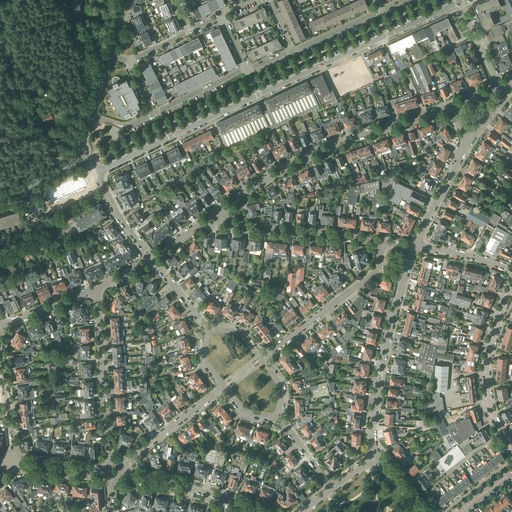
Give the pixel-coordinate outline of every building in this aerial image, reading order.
[(81,1),(81,0),(73,0),(74,3),(73,3),(75,13),(79,12),(80,13),(83,12),(82,11),(84,11),(83,10),(83,6),(82,1),(81,1)] [(144,2),(143,0),(136,0),(135,1),(134,4),(134,6),(134,9),(135,12),(132,13),(133,16),(142,12),(141,9),(140,8),(141,6),(141,4),(142,3),(144,2)] [(211,1),(210,0),(207,0),(206,1),(207,3),(211,12),(213,10),(213,9),(215,8),(212,1),(211,1)] [(218,8),(220,7),(216,0),(213,0),(212,1),(215,8),(217,7),(218,8)] [(284,15),(293,11),(287,0),(280,0),(277,1),(280,7),(279,7),(279,8),(280,10),(281,10),(284,15)] [(358,0),(350,4),(354,13),(359,11),(360,12),(360,11),(363,10),(362,9),(368,7),(366,3),(365,1),(365,2),(364,0),(358,0)] [(486,0),(483,2),(482,0),(475,3),(475,5),(473,6),(477,15),(479,15),(480,17),(478,18),(480,22),(482,21),(484,25),(482,26),(484,30),(495,25),(489,13),(488,10),(496,7),(496,8),(501,6),(498,0),(486,0)] [(511,0),(500,0),(507,14),(509,19),(510,20),(511,20),(511,19),(511,0)] [(211,12),(207,3),(206,1),(201,3),(202,6),(206,13),(208,12),(208,13),(211,12)] [(163,11),(172,7),(172,6),(170,3),(169,3),(169,2),(163,5),(162,2),(156,5),(157,8),(160,6),(163,11)] [(349,15),(354,13),(350,4),(336,10),(340,19),(346,17),(346,18),(349,17),(349,15)] [(204,14),(206,13),(202,6),(198,8),(202,16),(204,15),(204,14)] [(163,21),(169,18),(168,15),(174,13),(173,12),(173,9),(172,7),(163,11),(165,17),(162,18),(163,21)] [(202,16),(198,8),(193,10),(193,9),(190,10),(193,16),(193,15),(195,14),(197,17),(199,16),(199,17),(202,16)] [(262,19),(263,22),(271,18),(268,13),(266,14),(263,8),(258,11),(262,19)] [(335,22),(340,19),(336,10),(323,16),(327,25),(332,23),(333,24),(335,23),(335,22)] [(257,21),(262,19),(258,11),(253,13),(257,21)] [(298,23),(293,11),(284,15),(286,21),(285,21),(286,24),(287,23),(290,29),(299,25),(305,22),(304,20),(298,23)] [(133,26),(142,21),(140,16),(143,15),(142,12),(133,16),(136,15),(137,17),(131,20),(132,21),(131,21),(132,24),(133,26)] [(252,23),(257,21),(253,13),(248,15),(252,23)] [(507,14),(497,19),(499,23),(509,19),(507,14)] [(244,17),(247,26),(252,23),(248,15),(244,17)] [(321,28),(327,25),(323,16),(309,23),(311,26),(310,26),(311,28),(313,32),(318,29),(319,30),(322,29),(321,28)] [(242,28),(243,28),(247,26),(244,17),(239,20),(239,21),(242,28)] [(443,19),(442,20),(446,29),(448,33),(451,41),(453,42),(458,40),(452,26),(451,26),(451,25),(447,17),(443,19)] [(170,27),(179,23),(179,22),(177,19),(176,19),(176,18),(170,21),(169,18),(163,21),(164,24),(167,22),(170,27)] [(243,29),(243,28),(242,28),(239,21),(239,20),(234,22),(238,31),(243,29)] [(445,42),(443,36),(448,33),(446,29),(442,20),(436,22),(440,32),(446,45),(448,44),(448,42),(447,41),(445,42)] [(143,31),(149,28),(148,25),(145,26),(142,21),(133,26),(133,27),(135,30),(136,29),(136,30),(142,28),(143,31)] [(440,48),(446,45),(440,32),(436,22),(430,25),(434,34),(436,40),(439,45),(440,48)] [(179,23),(170,27),(172,32),(169,34),(170,37),(176,34),(175,31),(181,29),(180,28),(180,24),(179,23)] [(305,38),(299,25),(290,29),(292,34),(291,35),(292,37),(294,37),(296,42),(300,41),(301,40),(305,38)] [(430,25),(424,28),(428,37),(430,42),(436,40),(434,34),(430,25)] [(501,33),(498,26),(490,29),(494,38),(502,35),(501,33)] [(140,41),(149,37),(147,32),(150,31),(149,28),(143,31),(144,33),(138,36),(139,37),(138,37),(139,40),(140,41)] [(211,33),(213,37),(221,33),(220,31),(219,31),(218,29),(215,30),(214,28),(205,32),(206,34),(211,32),(211,33)] [(424,28),(418,31),(422,40),(424,43),(426,42),(424,39),(428,37),(424,28)] [(490,29),(485,32),(489,41),(494,38),(490,29)] [(418,31),(412,33),(416,42),(422,40),(418,31)] [(215,42),(222,38),(222,36),(221,33),(213,37),(215,42)] [(412,33),(406,36),(417,59),(423,56),(421,53),(416,42),(412,33)] [(416,59),(417,59),(406,36),(400,39),(408,56),(414,54),(416,59)] [(149,37),(140,41),(140,43),(142,45),(143,45),(143,46),(149,44),(150,47),(156,44),(155,41),(152,42),(149,37)] [(429,54),(434,51),(433,48),(430,42),(428,37),(424,39),(426,42),(424,43),(429,54)] [(222,38),(215,42),(217,46),(225,42),(224,40),(223,40),(222,38)] [(272,41),(276,49),(281,47),(277,38),(271,40),(272,41)] [(193,40),(197,48),(202,46),(198,39),(196,40),(196,39),(193,40)] [(402,59),(408,56),(400,39),(394,41),(402,59)] [(192,51),(197,48),(193,40),(191,41),(191,42),(189,43),(192,51)] [(267,43),(271,51),(276,49),(272,41),(267,43)] [(402,59),(394,41),(389,44),(388,44),(392,52),(397,61),(402,59)] [(462,50),(468,47),(465,41),(460,43),(461,46),(462,50)] [(225,42),(217,46),(219,51),(227,47),(226,45),(227,45),(225,42)] [(504,61),(507,69),(508,69),(511,67),(511,64),(507,53),(510,52),(505,42),(497,45),(498,47),(500,52),(501,55),(504,61)] [(188,53),(192,51),(189,43),(187,44),(186,43),(184,45),(188,53)] [(266,53),(271,51),(267,43),(262,45),(266,53)] [(183,55),(188,53),(184,45),(181,46),(182,47),(180,48),(183,55)] [(257,47),(261,56),(266,53),(262,45),(257,47)] [(463,51),(462,50),(461,46),(453,50),(455,55),(463,51)] [(222,56),(230,52),(229,49),(228,49),(227,47),(219,51),(222,56)] [(256,58),(261,56),(257,47),(253,50),(252,50),(256,58)] [(179,57),(183,55),(180,48),(178,49),(177,48),(175,49),(179,57)] [(452,48),(448,49),(452,59),(456,57),(455,55),(452,48)] [(174,60),(179,57),(175,49),(172,50),(173,51),(171,52),(174,60)] [(252,50),(253,50),(252,49),(247,51),(251,60),(256,58),(252,50)] [(448,49),(443,51),(448,61),(452,59),(448,49)] [(379,58),(381,62),(380,61),(385,59),(386,62),(390,60),(387,52),(383,54),(381,50),(380,50),(376,52),(379,58)] [(170,62),(174,60),(171,52),(168,53),(168,52),(166,54),(170,62)] [(224,60),(231,57),(230,55),(231,54),(230,52),(222,56),(224,60)] [(377,64),(381,62),(379,58),(376,52),(372,54),(377,64)] [(500,52),(498,53),(501,60),(498,61),(499,63),(502,71),(507,69),(504,61),(501,55),(500,52)] [(171,64),(170,62),(166,54),(163,55),(163,56),(161,57),(166,66),(171,64)] [(375,65),(377,64),(372,54),(369,55),(368,55),(368,56),(367,56),(371,65),(374,64),(375,65)] [(362,56),(324,73),(330,86),(336,83),(336,82),(341,80),(341,81),(356,74),(356,73),(361,71),(361,72),(367,69),(362,56)] [(226,65),(234,61),(233,58),(232,59),(231,57),(224,60),(226,65)] [(456,57),(448,61),(449,65),(454,63),(455,66),(459,64),(456,57)] [(425,85),(427,84),(432,81),(427,69),(427,68),(423,60),(409,67),(416,89),(418,88),(421,87),(425,85)] [(236,66),(235,64),(235,63),(234,61),(226,65),(223,66),(227,73),(234,70),(233,68),(236,66)] [(399,71),(400,70),(398,66),(397,66),(395,61),(392,63),(396,72),(399,71)] [(143,71),(151,67),(149,62),(141,66),(142,68),(142,69),(143,71)] [(435,73),(431,63),(427,64),(431,75),(435,73)] [(474,70),(471,63),(468,64),(469,66),(472,74),(476,83),(482,80),(478,72),(477,69),(474,70)] [(206,68),(207,70),(211,78),(214,77),(214,76),(216,75),(211,65),(206,68)] [(146,75),(153,72),(151,67),(143,71),(144,74),(145,73),(146,75)] [(203,72),(207,79),(209,79),(211,78),(207,70),(203,72)] [(153,72),(146,75),(147,77),(146,78),(147,80),(156,76),(153,72)] [(204,81),(207,79),(203,72),(198,74),(202,82),(205,81),(204,81)] [(198,74),(194,77),(197,84),(199,83),(200,84),(202,82),(198,74)] [(476,83),(472,74),(470,75),(471,76),(467,77),(466,76),(464,77),(466,82),(468,81),(470,85),(476,83)] [(331,102),(336,99),(332,91),(330,92),(322,75),(315,78),(315,77),(314,78),(311,80),(323,106),(331,102)] [(150,84),(158,81),(156,76),(147,80),(149,83),(149,82),(150,84)] [(131,117),(132,117),(133,117),(134,116),(135,116),(135,115),(135,114),(135,113),(135,112),(138,111),(137,108),(140,107),(137,101),(138,100),(135,94),(137,93),(136,91),(134,92),(131,85),(129,86),(127,80),(120,84),(119,81),(120,80),(120,79),(119,79),(119,78),(118,78),(118,77),(117,77),(116,77),(115,77),(114,78),(113,78),(113,79),(113,80),(112,80),(112,81),(112,82),(113,83),(114,86),(109,89),(112,95),(110,95),(114,102),(112,103),(113,104),(114,104),(118,110),(119,109),(122,115),(125,114),(126,117),(129,115),(130,116),(131,117)] [(194,77),(189,79),(193,87),(196,86),(195,85),(197,84),(194,77)] [(383,79),(385,85),(393,83),(391,77),(383,79)] [(185,81),(188,88),(190,87),(191,88),(193,87),(189,79),(185,81)] [(456,81),(460,90),(466,87),(462,79),(456,81)] [(179,80),(174,83),(179,93),(181,92),(181,93),(184,92),(180,83),(179,80)] [(158,81),(150,84),(151,86),(151,87),(152,89),(160,85),(158,81)] [(181,83),(180,83),(184,92),(186,90),(186,89),(188,88),(185,81),(181,83)] [(292,88),(304,114),(308,112),(319,107),(318,105),(317,102),(316,100),(315,98),(314,95),(313,93),(307,81),(292,88)] [(454,92),(460,90),(456,81),(450,84),(454,92)] [(440,89),(443,97),(449,94),(446,87),(448,86),(447,83),(447,82),(438,85),(440,89)] [(365,86),(368,94),(375,91),(376,90),(373,83),(365,86)] [(427,84),(425,85),(426,88),(430,101),(436,99),(434,91),(430,92),(427,84)] [(155,94),(162,90),(160,85),(152,89),(153,92),(154,92),(155,94)] [(430,101),(426,88),(425,85),(421,87),(421,89),(423,89),(425,94),(421,95),(424,103),(430,101)] [(360,96),(368,94),(365,86),(362,88),(357,90),(358,94),(359,93),(360,96)] [(277,95),(289,121),(296,118),(300,116),(303,115),(304,114),(292,88),(277,95)] [(162,90),(155,94),(156,96),(155,96),(156,99),(165,95),(162,90)] [(409,94),(408,94),(410,98),(413,107),(418,105),(416,97),(413,98),(411,93),(410,91),(408,92),(409,94)] [(410,98),(408,94),(403,96),(404,97),(405,101),(404,101),(407,109),(413,107),(410,98)] [(165,95),(156,99),(158,101),(159,103),(167,99),(165,95)] [(276,127),(289,121),(277,95),(265,100),(266,102),(264,103),(268,113),(270,112),(271,114),(273,116),(274,118),(275,121),(276,123),(275,123),(274,124),(276,127)] [(398,98),(397,98),(401,111),(407,109),(404,101),(405,101),(404,97),(403,96),(398,98)] [(395,107),(396,112),(401,111),(397,98),(390,100),(393,108),(395,107)] [(380,100),(381,104),(382,107),(384,115),(390,114),(388,105),(384,106),(382,99),(380,100)] [(270,129),(272,129),(272,128),(271,125),(269,126),(268,124),(267,122),(266,119),(265,117),(264,115),(266,114),(262,104),(259,105),(258,104),(244,110),(256,136),(270,129)] [(378,105),(379,108),(376,109),(379,117),(384,115),(382,107),(381,104),(378,105)] [(365,112),(368,121),(374,119),(372,114),(373,114),(371,107),(364,110),(365,112)] [(56,115),(53,111),(53,110),(50,112),(41,116),(44,121),(52,117),(56,115)] [(243,142),(256,136),(244,110),(237,113),(230,117),(243,142)] [(368,121),(365,112),(364,110),(357,112),(359,118),(361,117),(363,123),(368,121)] [(300,116),(302,120),(310,117),(308,112),(304,114),(303,115),(300,116)] [(341,116),(340,112),(337,113),(340,122),(343,121),(346,129),(349,128),(350,128),(352,127),(349,119),(347,114),(341,116)] [(241,143),(243,142),(230,117),(217,123),(221,133),(222,136),(224,138),(225,141),(226,143),(227,146),(228,149),(241,143)] [(349,119),(352,127),(357,125),(354,117),(349,119)] [(337,118),(331,121),(332,125),(335,133),(341,131),(339,126),(340,125),(337,118)] [(497,123),(504,128),(508,124),(501,118),(497,123)] [(326,131),(328,130),(330,135),(335,133),(332,125),(331,121),(323,124),(326,131)] [(500,133),(504,128),(497,123),(494,128),(497,131),(500,133)] [(314,126),(320,139),(325,137),(322,129),(319,130),(318,128),(317,128),(316,125),(314,126)] [(427,135),(432,134),(431,131),(435,130),(433,125),(425,127),(427,133),(427,135)] [(314,141),(320,139),(314,126),(312,127),(313,130),(312,130),(313,132),(310,133),(314,141)] [(288,139),(289,141),(293,150),(299,148),(297,143),(299,142),(297,136),(293,127),(290,128),(293,136),(288,139)] [(422,140),(428,138),(427,135),(427,133),(425,127),(419,129),(420,134),(418,135),(420,141),(422,140)] [(443,137),(450,133),(446,128),(439,132),(440,133),(436,136),(438,140),(441,139),(443,137)] [(277,145),(278,148),(283,156),(285,154),(286,155),(288,154),(288,153),(285,146),(286,145),(284,141),(279,143),(278,141),(279,141),(272,129),(269,130),(277,145)] [(205,133),(208,140),(213,138),(210,130),(205,133)] [(409,143),(412,156),(415,155),(411,140),(416,139),(414,131),(408,133),(411,140),(408,141),(409,143)] [(303,146),(304,145),(304,146),(307,145),(306,144),(309,143),(308,140),(306,135),(304,132),(299,135),(302,141),(303,146)] [(487,138),(493,142),(491,143),(495,146),(499,140),(498,138),(491,132),(489,134),(488,135),(487,136),(487,137),(487,138)] [(204,146),(209,143),(208,140),(205,133),(199,136),(203,143),(202,143),(204,146)] [(450,133),(443,137),(447,142),(448,143),(450,142),(449,140),(453,138),(450,133)] [(402,148),(407,147),(409,155),(412,154),(412,156),(409,143),(407,144),(406,142),(403,134),(398,136),(400,144),(400,145),(401,146),(401,148),(402,148)] [(199,144),(202,143),(203,143),(199,136),(194,138),(197,145),(198,148),(201,147),(199,144)] [(394,143),(391,144),(393,149),(395,148),(396,149),(401,148),(401,146),(400,145),(400,144),(398,136),(392,138),(394,143)] [(438,141),(438,140),(436,136),(436,137),(432,138),(433,140),(430,141),(432,145),(438,141)] [(194,152),(196,151),(199,149),(198,148),(197,145),(194,138),(188,141),(192,148),(194,152)] [(255,148),(258,146),(256,142),(255,142),(253,138),(250,139),(253,143),(252,144),(255,148)] [(511,145),(509,143),(503,138),(500,142),(508,148),(511,145)] [(386,151),(388,150),(391,149),(388,143),(387,139),(382,141),(386,151)] [(186,151),(192,148),(188,141),(183,144),(186,151)] [(381,153),(386,151),(382,141),(377,143),(381,153)] [(448,156),(451,151),(444,147),(443,146),(444,144),(441,143),(438,141),(437,143),(442,146),(439,151),(448,156)] [(269,150),(273,147),(270,142),(265,144),(268,148),(269,150)] [(481,146),(490,152),(493,148),(484,142),(481,146)] [(274,147),(275,149),(272,151),(277,159),(280,157),(281,158),(282,157),(283,156),(278,148),(277,145),(274,147)] [(368,146),(362,148),(366,157),(366,158),(367,159),(373,157),(372,153),(371,153),(368,146)] [(488,157),(491,153),(490,152),(481,146),(479,149),(478,151),(487,157),(488,157)] [(172,150),(178,161),(185,158),(183,153),(181,154),(178,147),(172,150)] [(368,164),(367,159),(366,158),(366,157),(362,148),(357,150),(360,158),(361,162),(365,161),(366,164),(368,164)] [(170,165),(178,161),(172,150),(167,152),(170,158),(168,160),(170,165)] [(244,163),(247,161),(242,154),(240,150),(237,152),(244,163)] [(439,151),(438,151),(437,154),(436,156),(445,161),(448,156),(439,151)] [(484,161),(487,157),(478,151),(475,155),(484,161)] [(354,164),(356,163),(352,152),(346,154),(349,161),(352,160),(354,164)] [(267,165),(273,162),(270,158),(268,154),(262,157),(267,165)] [(157,157),(162,169),(170,165),(168,160),(165,161),(162,155),(157,157)] [(339,166),(344,164),(341,156),(335,158),(339,166)] [(155,173),(162,169),(157,157),(151,160),(154,166),(152,167),(155,173)] [(388,172),(383,158),(376,161),(381,175),(388,172)] [(470,165),(478,170),(480,171),(482,166),(480,164),(481,164),(472,159),(470,163),(471,164),(470,165)] [(197,165),(200,169),(206,165),(203,160),(197,165)] [(257,171),(262,168),(257,160),(252,163),(257,171)] [(333,166),(330,160),(324,162),(327,170),(326,170),(327,174),(334,172),(335,173),(337,172),(335,165),(333,166)] [(432,167),(439,172),(442,166),(437,163),(431,160),(428,165),(429,166),(432,167)] [(141,165),(147,177),(155,173),(152,167),(149,169),(146,162),(141,165)] [(239,162),(238,163),(238,164),(240,167),(241,168),(242,170),(244,172),(247,177),(252,174),(247,167),(248,166),(246,163),(242,166),(239,162)] [(238,169),(235,171),(242,181),(247,177),(244,172),(242,170),(241,168),(240,167),(238,164),(238,163),(235,164),(236,166),(238,169)] [(414,173),(416,169),(406,163),(404,167),(414,173)] [(201,170),(200,169),(197,165),(197,164),(191,168),(196,174),(201,170)] [(314,167),(317,175),(316,175),(318,179),(325,176),(326,178),(328,177),(325,171),(323,172),(319,164),(317,166),(316,165),(314,166),(314,167)] [(139,181),(147,177),(141,165),(136,168),(139,174),(136,175),(137,176),(139,181)] [(477,172),(478,170),(470,165),(467,171),(474,175),(476,172),(477,172)] [(429,173),(423,170),(424,169),(418,166),(416,169),(427,175),(429,173),(431,175),(431,174),(436,177),(439,172),(432,167),(429,166),(427,170),(430,171),(429,173)] [(307,180),(312,177),(309,169),(303,172),(307,180)] [(222,171),(224,174),(227,180),(232,187),(235,186),(236,186),(237,185),(237,184),(238,184),(233,177),(230,179),(223,170),(222,171)] [(307,180),(303,172),(298,175),(300,179),(298,180),(302,186),(309,183),(307,180)] [(116,183),(129,179),(130,179),(128,173),(115,177),(116,179),(115,180),(116,183)] [(378,180),(377,178),(381,177),(380,173),(377,174),(376,173),(372,174),(374,179),(375,181),(378,180)] [(223,177),(220,180),(222,182),(223,184),(227,191),(228,190),(229,190),(230,190),(230,188),(232,187),(227,180),(224,174),(222,175),(223,177)] [(83,175),(46,191),(51,202),(88,186),(83,175)] [(361,178),(359,178),(362,184),(365,183),(369,183),(366,175),(362,176),(363,177),(361,178)] [(461,181),(471,187),(472,186),(470,185),(471,184),(472,184),(473,184),(474,181),(474,180),(472,179),(464,175),(461,181)] [(287,180),(292,188),(293,189),(299,185),(296,181),(296,182),(293,177),(287,180)] [(422,182),(431,187),(433,183),(431,182),(431,180),(425,177),(422,182)] [(132,188),(133,187),(132,184),(131,185),(129,179),(116,183),(118,187),(118,186),(119,189),(126,187),(127,190),(132,188)] [(277,186),(279,190),(282,188),(283,191),(285,190),(289,188),(290,190),(290,193),(288,193),(288,198),(282,199),(283,202),(284,203),(295,203),(295,200),(294,194),(293,189),(292,188),(287,180),(285,181),(284,181),(283,182),(283,183),(282,183),(283,185),(281,187),(279,185),(277,186)] [(355,197),(357,197),(357,193),(370,190),(370,193),(366,192),(366,198),(371,198),(371,199),(379,200),(379,199),(379,195),(378,180),(375,181),(369,183),(365,183),(362,184),(355,186),(349,187),(347,204),(353,205),(353,200),(355,198),(355,197)] [(466,191),(468,192),(471,187),(461,181),(458,187),(461,188),(467,191),(466,191)] [(426,197),(395,182),(387,198),(398,204),(402,198),(410,202),(411,200),(422,205),(426,197)] [(429,191),(431,187),(422,182),(419,188),(426,191),(426,189),(429,191)] [(202,192),(203,193),(199,196),(204,203),(206,205),(212,202),(208,196),(206,193),(208,192),(201,183),(198,185),(200,188),(202,191),(202,192)] [(213,187),(220,197),(222,195),(222,194),(223,194),(216,183),(214,185),(215,186),(213,187)] [(496,190),(501,193),(504,187),(500,184),(496,190)] [(210,193),(211,192),(216,199),(217,198),(220,197),(213,187),(212,185),(207,189),(210,193)] [(274,187),(267,192),(270,198),(276,194),(279,199),(282,199),(279,190),(277,191),(274,187)] [(122,202),(136,196),(132,188),(127,190),(126,190),(127,193),(121,196),(122,199),(121,199),(122,202)] [(453,192),(454,195),(453,195),(464,201),(466,197),(462,195),(463,194),(460,192),(459,193),(456,191),(455,192),(453,192)] [(197,212),(202,208),(196,200),(199,199),(195,194),(194,193),(192,194),(193,196),(194,197),(189,200),(190,201),(197,212)] [(180,195),(177,197),(178,200),(183,207),(185,205),(192,215),(197,212),(190,201),(188,202),(186,202),(184,203),(183,201),(184,200),(180,195)] [(136,196),(122,202),(124,206),(125,205),(126,208),(133,205),(134,208),(140,205),(136,196)] [(387,209),(388,203),(384,201),(379,199),(379,200),(379,201),(379,203),(379,208),(387,209)] [(183,222),(188,218),(181,208),(183,207),(178,200),(175,202),(179,207),(177,208),(178,210),(176,211),(178,213),(178,214),(183,222)] [(460,205),(463,206),(464,204),(459,201),(458,204),(450,200),(449,202),(448,202),(448,203),(448,204),(447,206),(455,210),(457,206),(459,207),(460,205)] [(285,206),(284,203),(283,202),(281,202),(281,207),(276,207),(276,210),(275,210),(274,219),(275,219),(276,220),(277,220),(278,219),(281,219),(282,211),(281,211),(281,209),(284,210),(285,206)] [(417,215),(420,210),(406,202),(403,208),(417,215)] [(257,209),(262,208),(263,208),(262,206),(260,206),(259,203),(255,203),(247,205),(247,206),(246,206),(247,208),(248,208),(248,211),(257,209)] [(105,215),(104,212),(99,204),(90,209),(90,208),(86,210),(86,211),(72,219),(79,230),(92,222),(93,223),(97,221),(97,220),(105,215)] [(318,218),(322,218),(321,223),(322,223),(322,224),(324,224),(324,223),(327,224),(328,215),(328,212),(328,211),(323,211),(323,205),(320,205),(318,218)] [(131,214),(135,219),(141,214),(143,213),(149,209),(147,207),(142,210),(140,208),(138,210),(131,214)] [(171,214),(167,207),(164,209),(165,210),(168,214),(171,218),(172,217),(173,217),(178,225),(183,222),(178,214),(178,213),(176,211),(171,214)] [(257,209),(248,211),(249,213),(248,214),(248,215),(248,216),(249,217),(250,217),(257,216),(257,217),(260,216),(260,215),(262,215),(261,211),(263,211),(262,208),(257,209)] [(496,225),(498,222),(501,217),(493,212),(490,217),(472,208),(470,210),(466,218),(473,221),(478,224),(482,226),(484,227),(488,220),(496,225)] [(306,216),(307,210),(305,210),(305,209),(298,209),(297,212),(298,212),(297,221),(298,221),(299,222),(300,222),(301,221),(303,221),(304,216),(306,216)] [(403,220),(413,225),(415,220),(409,217),(410,214),(399,209),(398,212),(405,215),(403,220)] [(464,223),(466,219),(465,219),(453,213),(453,214),(445,210),(444,213),(443,213),(443,214),(443,215),(452,220),(454,217),(464,222),(464,223)] [(500,215),(510,222),(511,222),(511,221),(511,214),(505,210),(502,214),(501,214),(500,215)] [(0,217),(0,227),(3,226),(3,225),(7,224),(7,225),(7,224),(11,223),(12,224),(16,222),(16,221),(20,220),(20,222),(21,222),(18,212),(17,212),(0,217)] [(135,219),(139,224),(146,218),(147,218),(143,213),(141,214),(135,219)] [(148,221),(155,215),(153,213),(147,218),(146,218),(148,221)] [(375,222),(377,222),(377,220),(378,215),(369,214),(368,217),(368,218),(367,229),(373,230),(374,222),(375,222)] [(361,229),(367,229),(368,218),(368,217),(362,216),(359,216),(359,219),(362,220),(361,229)] [(470,227),(473,221),(466,218),(465,219),(466,219),(464,223),(466,224),(470,227)] [(376,225),(379,225),(378,230),(384,231),(385,223),(386,219),(383,219),(383,220),(381,220),(381,222),(379,222),(380,221),(377,220),(377,222),(376,225)] [(410,231),(413,225),(403,220),(402,220),(403,220),(400,226),(410,231)] [(438,225),(445,229),(448,224),(440,220),(438,225)] [(460,238),(461,238),(461,239),(462,240),(463,239),(465,241),(470,234),(473,229),(474,230),(478,224),(473,221),(470,227),(471,227),(468,233),(465,231),(460,238)] [(165,225),(170,232),(175,229),(170,222),(165,225)] [(496,225),(497,226),(505,231),(507,228),(498,222),(496,225)] [(145,232),(152,227),(149,223),(142,229),(145,232)] [(160,228),(160,229),(165,236),(170,232),(165,225),(163,223),(159,226),(160,228)] [(400,226),(394,223),(393,226),(392,228),(397,229),(396,234),(398,234),(398,233),(408,235),(410,231),(400,226)] [(107,234),(114,229),(110,224),(105,229),(104,229),(102,227),(99,230),(97,231),(99,233),(100,232),(103,230),(104,232),(103,233),(105,235),(107,234)] [(443,234),(445,229),(438,225),(435,230),(443,234)] [(510,234),(505,231),(497,226),(485,247),(494,252),(495,251),(500,241),(505,244),(510,247),(511,243),(511,235),(510,234)] [(119,237),(117,234),(118,233),(114,229),(107,234),(105,235),(106,235),(105,236),(108,239),(104,241),(106,244),(112,240),(119,237)] [(161,239),(165,236),(160,229),(156,232),(161,239)] [(470,234),(465,241),(467,242),(468,243),(469,244),(470,244),(475,237),(471,235),(475,230),(474,230),(473,229),(470,234)] [(448,241),(448,236),(444,235),(443,234),(435,230),(432,236),(433,238),(445,240),(446,241),(447,241),(448,241)] [(155,243),(161,239),(156,232),(149,237),(153,243),(155,243)] [(488,235),(484,232),(476,244),(477,244),(477,245),(481,247),(485,240),(486,241),(488,237),(488,236),(487,236),(488,235)] [(120,255),(124,262),(130,259),(134,257),(135,255),(132,252),(130,249),(120,236),(119,237),(112,240),(117,249),(118,252),(120,255)] [(221,250),(221,249),(220,249),(221,238),(221,237),(219,237),(219,238),(216,237),(215,248),(212,248),(211,255),(211,254),(214,255),(215,249),(221,250)] [(41,239),(35,241),(36,245),(38,245),(39,248),(43,246),(41,239)] [(495,251),(498,253),(511,259),(511,256),(511,247),(510,247),(505,244),(500,241),(495,251)] [(195,242),(190,245),(195,252),(198,250),(198,251),(201,249),(195,242)] [(280,252),(281,243),(273,242),(272,252),(272,258),(274,259),(275,252),(280,252)] [(304,245),(298,244),(298,254),(297,258),(297,259),(304,258),(306,258),(306,254),(307,248),(304,248),(304,245)] [(195,252),(190,245),(186,249),(193,258),(193,259),(191,260),(192,261),(195,265),(197,263),(195,260),(195,257),(197,255),(195,252)] [(306,254),(306,258),(305,263),(310,263),(311,257),(312,254),(315,254),(316,245),(310,245),(309,249),(307,248),(306,254)] [(25,251),(24,248),(19,250),(20,253),(22,258),(27,255),(25,251)] [(65,254),(69,264),(77,260),(76,258),(73,249),(72,248),(71,249),(64,252),(65,254)] [(333,248),(332,254),(336,255),(336,256),(336,258),(340,259),(340,257),(341,249),(333,248)] [(355,261),(367,258),(366,254),(365,253),(361,254),(360,251),(353,253),(352,254),(352,256),(347,257),(347,254),(344,254),(344,257),(344,264),(355,261)] [(179,264),(183,261),(177,254),(168,261),(172,266),(177,262),(179,264)] [(119,265),(124,262),(120,255),(115,258),(119,265)] [(94,264),(95,267),(95,268),(98,275),(104,273),(99,262),(100,262),(99,258),(97,259),(98,262),(94,264)] [(114,268),(119,265),(115,258),(110,260),(114,268)] [(344,264),(347,268),(349,268),(349,269),(353,268),(352,262),(355,261),(357,269),(365,267),(364,264),(367,263),(368,262),(367,258),(355,261),(344,264)] [(108,271),(114,268),(110,260),(104,263),(108,271)] [(423,260),(422,266),(435,269),(440,271),(442,271),(442,269),(435,267),(429,266),(430,262),(423,260)] [(213,273),(214,264),(210,263),(210,264),(206,264),(203,270),(208,272),(211,273),(213,273)] [(88,266),(89,267),(90,270),(91,272),(93,277),(98,275),(95,268),(95,267),(94,264),(88,266)] [(181,267),(176,271),(176,272),(177,273),(178,273),(179,275),(179,276),(180,277),(181,277),(181,278),(186,274),(186,273),(190,270),(186,264),(181,268),(181,267)] [(335,270),(340,273),(341,274),(344,270),(338,265),(335,270)] [(458,266),(453,265),(451,279),(456,279),(459,279),(461,273),(457,272),(458,266)] [(422,266),(420,271),(430,274),(431,271),(434,272),(435,269),(422,266)] [(90,270),(89,267),(83,269),(88,280),(93,277),(91,272),(90,270)] [(189,273),(192,276),(199,271),(196,267),(189,273)] [(217,275),(219,275),(226,277),(227,268),(218,267),(217,275)] [(467,279),(467,278),(468,276),(469,272),(468,272),(469,268),(465,267),(464,270),(463,270),(461,277),(467,279)] [(73,272),(74,275),(77,284),(83,282),(80,274),(78,270),(75,271),(74,269),(71,269),(73,272)] [(317,277),(321,275),(321,269),(313,269),(312,274),(316,274),(317,277)] [(303,279),(304,271),(297,270),(296,270),(296,273),(295,286),(300,282),(303,279)] [(479,290),(481,285),(484,278),(482,277),(483,271),(479,270),(478,274),(477,274),(476,278),(476,280),(479,280),(478,286),(475,285),(474,285),(473,288),(479,290)] [(419,277),(431,280),(432,278),(429,277),(430,274),(420,271),(419,277)] [(295,286),(296,273),(288,273),(287,292),(290,292),(293,291),(294,290),(295,287),(295,286)] [(331,274),(331,275),(339,286),(344,282),(341,279),(344,277),(341,274),(340,273),(338,275),(337,273),(335,275),(334,274),(332,276),(331,274)] [(72,286),(77,284),(74,275),(71,276),(72,277),(68,278),(72,286)] [(328,285),(330,284),(335,290),(339,286),(331,275),(329,276),(331,278),(328,280),(325,276),(323,278),(321,275),(325,281),(328,285)] [(491,282),(499,285),(502,280),(501,278),(494,275),(491,282)] [(51,281),(49,277),(47,278),(48,282),(49,283),(51,282),(52,284),(55,292),(61,290),(56,279),(51,281)] [(62,280),(61,277),(56,279),(61,290),(65,289),(64,288),(66,287),(63,280),(62,280)] [(189,287),(195,283),(191,277),(185,282),(189,287)] [(266,288),(269,288),(270,277),(266,277),(266,281),(262,280),(261,287),(266,287),(266,288)] [(431,282),(431,280),(419,277),(417,282),(424,283),(423,285),(426,285),(427,281),(431,282)] [(227,287),(233,290),(237,284),(238,282),(232,278),(227,287)] [(29,304),(34,302),(31,293),(34,291),(32,288),(29,279),(25,281),(27,288),(27,289),(28,294),(25,295),(29,304)] [(442,279),(441,287),(440,291),(448,293),(448,289),(444,288),(444,285),(445,279),(442,279)] [(137,293),(146,294),(147,289),(147,286),(144,285),(145,281),(141,281),(141,280),(140,280),(139,281),(138,280),(138,286),(137,286),(137,287),(137,288),(137,293)] [(201,289),(199,287),(201,283),(199,281),(195,287),(196,289),(193,292),(193,293),(193,294),(194,295),(195,295),(197,297),(208,288),(206,286),(201,289)] [(147,289),(149,289),(149,290),(155,292),(157,284),(151,282),(150,284),(147,284),(147,286),(147,289)] [(303,301),(306,298),(304,295),(307,292),(300,282),(295,286),(295,287),(294,290),(302,300),(303,301)] [(389,290),(392,282),(380,283),(382,286),(379,288),(377,288),(376,286),(369,291),(366,287),(363,290),(366,293),(371,294),(373,294),(377,295),(377,292),(380,291),(384,288),(389,290)] [(497,291),(499,285),(491,282),(489,288),(497,291)] [(46,284),(43,285),(41,286),(45,297),(51,295),(47,286),(46,284)] [(319,290),(324,297),(329,293),(323,284),(322,284),(317,288),(316,285),(319,290)] [(319,301),(324,297),(319,290),(316,285),(314,287),(316,290),(314,293),(315,294),(314,294),(319,301)] [(41,286),(36,288),(37,290),(36,291),(40,299),(45,297),(41,286)] [(13,287),(10,289),(11,292),(12,291),(13,295),(11,296),(12,298),(8,299),(13,310),(17,309),(16,308),(18,307),(15,298),(17,297),(15,292),(13,287)] [(420,287),(418,293),(429,296),(430,290),(427,289),(420,287)] [(131,295),(126,288),(121,292),(126,299),(127,299),(128,301),(131,299),(133,298),(135,300),(137,298),(133,294),(131,295)] [(211,296),(212,294),(210,293),(208,291),(208,288),(197,297),(198,299),(198,300),(199,301),(200,301),(200,302),(204,299),(206,301),(209,298),(211,296)] [(217,301),(212,299),(218,292),(216,290),(212,294),(211,296),(209,298),(211,299),(210,301),(210,300),(205,308),(208,309),(208,310),(209,311),(210,311),(215,304),(217,301)] [(458,294),(457,293),(457,292),(456,291),(453,290),(451,294),(449,302),(452,302),(468,307),(471,299),(477,301),(478,297),(469,295),(466,294),(466,295),(459,293),(458,293),(458,294)] [(24,291),(18,293),(23,306),(25,305),(26,305),(29,304),(25,295),(24,291)] [(423,300),(426,301),(427,300),(428,298),(431,299),(432,297),(429,296),(418,293),(418,295),(417,295),(416,298),(423,300)] [(480,298),(485,300),(492,303),(494,297),(482,293),(480,298)] [(13,310),(8,299),(8,298),(3,300),(1,295),(0,295),(0,300),(1,303),(3,303),(3,304),(4,303),(7,311),(9,311),(9,312),(13,310)] [(145,296),(140,300),(146,308),(147,308),(155,301),(158,299),(154,295),(151,297),(150,297),(146,296),(145,296)] [(158,302),(164,309),(168,306),(166,303),(170,300),(166,295),(158,302)] [(247,307),(252,298),(249,296),(244,305),(247,307)] [(118,297),(113,301),(119,307),(120,309),(123,306),(124,307),(127,303),(125,301),(123,303),(120,300),(120,299),(118,297)] [(364,301),(365,300),(362,297),(348,307),(358,320),(359,319),(360,318),(360,317),(361,312),(362,310),(362,309),(364,301)] [(290,300),(294,307),(298,304),(293,298),(290,300)] [(416,301),(415,303),(419,305),(424,306),(428,307),(429,307),(430,308),(434,309),(435,307),(430,305),(425,304),(426,301),(423,300),(416,298),(415,301),(416,301)] [(314,305),(310,299),(307,301),(305,299),(303,301),(304,303),(309,309),(314,305)] [(309,309),(304,303),(303,301),(302,300),(299,302),(302,305),(299,307),(303,313),(309,309)] [(490,308),(492,303),(485,300),(483,305),(490,308)] [(120,309),(119,307),(113,301),(109,305),(112,309),(111,310),(112,311),(113,312),(114,311),(115,311),(119,307),(120,309)] [(136,307),(140,312),(145,308),(141,303),(136,307)] [(227,315),(228,316),(232,308),(230,307),(231,304),(228,303),(227,305),(223,313),(225,314),(225,315),(226,316),(227,315)] [(371,307),(370,311),(374,312),(375,312),(375,309),(383,311),(384,306),(376,304),(373,303),(372,308),(371,307)] [(415,303),(414,309),(423,312),(424,309),(428,310),(428,307),(430,308),(429,307),(428,307),(424,306),(419,305),(415,303)] [(166,310),(170,314),(177,309),(173,304),(166,310)] [(220,307),(215,304),(210,311),(211,311),(211,312),(212,313),(213,313),(216,314),(220,307)] [(232,308),(228,316),(229,317),(230,318),(231,317),(233,319),(237,311),(239,312),(243,306),(240,304),(238,308),(237,307),(237,308),(233,306),(232,308)] [(295,319),(298,316),(290,305),(288,306),(288,307),(286,308),(295,319)] [(77,318),(84,312),(80,307),(73,313),(72,314),(74,317),(75,316),(77,318)] [(475,314),(486,318),(487,315),(488,313),(488,312),(483,311),(484,309),(477,307),(475,314)] [(295,319),(286,308),(282,311),(285,315),(290,322),(295,319)] [(174,319),(181,314),(177,309),(170,314),(167,317),(171,322),(174,319)] [(249,314),(250,312),(250,311),(250,312),(244,309),(239,319),(244,322),(249,314)] [(373,316),(372,320),(380,322),(382,316),(374,314),(374,312),(370,311),(366,310),(362,309),(362,310),(361,312),(360,317),(363,317),(368,319),(369,316),(373,316)] [(285,315),(282,311),(280,312),(283,315),(284,316),(281,318),(287,325),(290,322),(285,315)] [(351,319),(344,311),(341,313),(346,320),(347,322),(349,324),(352,322),(356,328),(359,325),(353,318),(351,319)] [(443,319),(446,312),(443,311),(442,313),(439,312),(437,317),(443,319)] [(84,312),(77,318),(78,319),(77,321),(79,323),(80,322),(88,317),(84,312)] [(249,314),(244,322),(249,325),(253,317),(254,318),(256,315),(250,312),(249,314)] [(265,326),(268,323),(267,322),(266,321),(265,321),(264,321),(264,320),(262,318),(263,317),(264,316),(264,314),(263,313),(262,312),(260,312),(259,312),(254,322),(257,324),(254,326),(254,327),(254,328),(255,330),(256,330),(258,331),(265,326)] [(474,314),(467,312),(466,316),(472,318),(471,319),(475,320),(475,323),(476,323),(477,321),(484,324),(485,323),(486,321),(485,321),(486,318),(475,314),(474,314)] [(158,313),(152,318),(154,321),(160,316),(158,313)] [(346,320),(341,313),(339,315),(338,315),(337,316),(337,317),(336,317),(342,324),(344,322),(345,324),(347,322),(346,320)] [(421,322),(424,323),(425,320),(417,318),(419,314),(415,313),(415,314),(408,313),(407,315),(408,316),(407,318),(421,322)] [(62,319),(61,316),(55,318),(58,326),(64,324),(63,322),(65,321),(64,318),(62,319)] [(343,326),(342,324),(336,317),(332,320),(339,329),(343,326)] [(421,322),(407,318),(405,323),(416,326),(416,323),(420,325),(421,322)] [(178,328),(179,329),(180,328),(187,324),(184,319),(177,323),(178,325),(177,326),(178,328)] [(57,331),(56,328),(57,330),(55,330),(54,328),(53,328),(50,320),(47,321),(45,321),(45,322),(44,322),(46,327),(46,328),(45,328),(46,331),(47,331),(49,333),(52,332),(53,333),(52,333),(54,337),(56,336),(59,344),(62,343),(61,341),(57,332),(57,331)] [(326,325),(325,325),(330,333),(332,334),(335,332),(334,330),(329,323),(328,323),(327,323),(326,324),(326,325)] [(419,333),(419,331),(417,330),(415,330),(416,326),(405,323),(404,329),(417,332),(419,333)] [(34,327),(37,335),(38,338),(44,336),(43,333),(44,332),(43,329),(42,329),(41,329),(39,324),(34,327)] [(183,334),(190,330),(187,324),(180,328),(179,329),(178,329),(180,335),(182,333),(183,334)] [(321,328),(320,329),(326,336),(329,334),(330,336),(332,334),(330,333),(325,325),(323,327),(322,327),(321,328)] [(261,336),(262,336),(269,330),(265,326),(258,331),(259,333),(259,334),(260,336),(261,336)] [(471,326),(470,332),(473,333),(481,335),(483,329),(471,326)] [(37,335),(34,327),(27,329),(32,340),(35,339),(34,336),(37,335)] [(262,336),(261,336),(264,339),(263,340),(264,342),(266,341),(266,342),(275,335),(272,332),(274,330),(272,328),(269,330),(262,336)] [(461,333),(466,334),(473,336),(472,339),(480,341),(481,335),(473,333),(470,332),(467,331),(462,329),(457,328),(456,332),(461,333)] [(326,336),(320,329),(319,330),(318,329),(317,330),(317,331),(316,332),(323,340),(321,341),(324,344),(325,343),(323,341),(327,338),(326,336)] [(14,338),(22,342),(25,337),(18,332),(14,338)] [(112,336),(112,342),(117,341),(117,344),(123,344),(123,335),(122,335),(120,336),(116,336),(112,336)] [(309,337),(309,338),(314,345),(316,347),(317,348),(317,349),(320,347),(318,345),(320,344),(312,335),(311,336),(311,335),(309,336),(309,337)] [(185,339),(184,336),(176,339),(178,347),(179,347),(180,347),(181,347),(181,346),(190,344),(189,341),(188,341),(188,338),(185,339)] [(375,344),(376,338),(367,336),(365,341),(375,344)] [(437,338),(434,337),(431,337),(429,344),(437,346),(438,345),(438,339),(437,338)] [(438,345),(446,347),(448,338),(439,337),(438,339),(438,345)] [(511,339),(504,337),(502,342),(511,345),(511,339)] [(18,348),(22,342),(14,338),(11,344),(18,348)] [(305,341),(304,341),(309,348),(310,349),(311,350),(312,352),(312,351),(313,352),(317,349),(317,348),(316,347),(314,345),(309,338),(307,339),(306,339),(305,340),(305,341)] [(406,347),(409,348),(412,348),(413,346),(410,345),(411,342),(407,341),(400,339),(399,341),(399,342),(398,345),(406,347)] [(301,343),(300,344),(308,354),(312,352),(311,350),(310,349),(309,348),(304,341),(303,342),(302,342),(301,343)] [(414,352),(420,353),(423,354),(426,343),(420,342),(419,344),(421,345),(421,347),(416,347),(415,349),(414,352)] [(420,353),(418,361),(435,364),(436,358),(436,352),(437,352),(437,346),(429,344),(426,343),(423,354),(420,353)] [(180,347),(179,347),(179,353),(180,353),(191,350),(190,347),(191,346),(190,344),(181,346),(181,347),(180,347)] [(405,349),(406,347),(398,345),(396,351),(404,353),(405,349)] [(338,352),(335,348),(335,349),(334,348),(329,352),(334,358),(336,355),(338,352)] [(338,352),(336,355),(346,357),(347,349),(342,348),(338,352)] [(469,351),(467,358),(475,359),(477,352),(469,351)] [(183,357),(182,354),(176,356),(177,356),(166,359),(167,363),(174,361),(173,360),(181,358),(182,364),(191,361),(190,359),(189,358),(189,356),(183,357)] [(283,364),(290,359),(287,354),(280,359),(283,364)] [(316,364),(309,355),(307,357),(314,366),(316,364)] [(287,368),(294,363),(290,359),(283,364),(287,368)] [(191,361),(182,364),(184,370),(192,368),(191,365),(192,364),(191,361)] [(294,363),(287,368),(291,373),(295,370),(295,373),(302,371),(302,369),(302,367),(297,361),(294,364),(294,363)] [(435,364),(418,361),(416,369),(423,371),(423,369),(434,371),(435,364)] [(359,363),(358,369),(361,370),(369,371),(369,370),(370,370),(370,368),(369,368),(370,365),(359,363)] [(333,374),(334,364),(330,364),(326,370),(325,372),(333,374)] [(402,370),(403,366),(394,364),(392,371),(401,374),(401,372),(402,372),(402,370)] [(462,372),(463,372),(463,373),(468,372),(468,370),(473,371),(474,365),(466,364),(465,369),(463,368),(462,372)] [(16,375),(25,374),(28,374),(27,365),(20,366),(20,369),(15,369),(16,375)] [(447,391),(449,366),(435,365),(433,390),(440,391),(447,391)] [(357,369),(356,375),(367,377),(368,374),(369,374),(369,372),(369,371),(361,370),(358,369),(357,369)] [(192,382),(199,377),(195,373),(189,377),(192,382)] [(196,387),(203,382),(199,377),(192,382),(191,384),(194,389),(196,387)] [(404,377),(402,377),(401,377),(401,379),(391,377),(390,383),(402,385),(403,379),(404,379),(404,377)] [(305,384),(303,379),(301,379),(293,381),(293,384),(293,385),(293,386),(294,386),(294,387),(302,385),(305,384)] [(80,389),(92,389),(91,382),(84,382),(84,380),(83,380),(78,380),(69,381),(69,386),(79,385),(81,385),(83,385),(83,389),(80,389)] [(366,384),(367,382),(359,381),(354,380),(353,386),(358,387),(366,388),(366,387),(367,387),(367,385),(366,384)] [(196,387),(200,392),(203,389),(204,391),(207,389),(206,387),(203,382),(196,387)] [(314,398),(329,394),(328,391),(327,382),(317,384),(317,385),(310,387),(311,390),(312,394),(308,394),(308,396),(308,398),(314,398)] [(327,382),(328,391),(334,392),(335,389),(333,389),(334,383),(326,382),(327,382)] [(496,388),(497,394),(509,392),(508,386),(510,386),(509,383),(503,384),(503,387),(496,388)] [(296,393),(304,391),(303,389),(306,388),(305,384),(302,385),(294,387),(294,388),(294,389),(295,390),(296,393)] [(403,390),(403,388),(399,387),(399,390),(389,388),(388,395),(396,396),(397,396),(397,392),(399,392),(399,390),(403,390)] [(181,395),(177,397),(182,405),(187,401),(184,397),(186,395),(181,388),(178,391),(181,395)] [(92,389),(80,389),(80,397),(92,396),(92,389)] [(34,398),(33,394),(33,390),(30,391),(27,391),(18,392),(19,398),(24,397),(24,400),(34,398)] [(64,390),(55,391),(56,401),(58,401),(58,399),(64,399),(64,390)] [(432,413),(444,411),(442,397),(439,397),(440,391),(433,390),(432,390),(432,403),(432,413)] [(509,392),(497,394),(498,400),(505,398),(506,401),(511,400),(511,399),(511,397),(510,397),(509,392)] [(165,395),(166,396),(169,401),(171,400),(172,401),(178,408),(182,405),(177,397),(175,395),(171,398),(168,394),(165,395)] [(162,405),(164,408),(169,415),(174,411),(172,409),(174,408),(169,401),(166,396),(163,398),(166,401),(162,405)] [(294,401),(294,403),(295,404),(303,404),(307,404),(308,404),(308,398),(308,396),(305,396),(300,396),(300,398),(295,398),(295,401),(294,401)] [(143,398),(141,399),(138,400),(140,406),(147,402),(148,402),(147,398),(143,398)] [(81,409),(85,408),(93,408),(93,401),(84,402),(83,399),(76,400),(76,403),(80,403),(81,409)] [(19,403),(20,409),(29,408),(32,408),(35,407),(35,404),(32,405),(31,400),(27,400),(27,402),(19,403)] [(398,408),(399,401),(388,400),(387,407),(398,408)] [(347,412),(354,413),(354,410),(362,411),(363,405),(355,404),(352,403),(351,408),(347,407),(347,412)] [(220,404),(212,411),(215,414),(216,413),(217,414),(219,413),(224,409),(220,404)] [(163,419),(165,418),(166,418),(167,417),(167,416),(169,415),(164,408),(162,405),(156,409),(163,419)] [(141,406),(138,409),(141,413),(146,419),(144,421),(150,429),(155,426),(150,419),(148,416),(147,415),(145,412),(141,406)] [(325,409),(324,410),(327,415),(332,412),(331,407),(325,409)] [(93,408),(85,408),(81,409),(81,413),(79,413),(79,418),(88,418),(88,416),(94,415),(93,408)] [(476,408),(464,412),(466,418),(469,417),(478,414),(476,408)] [(501,413),(504,418),(511,414),(511,413),(511,410),(511,408),(501,413)] [(224,417),(228,414),(224,409),(219,413),(217,414),(222,419),(224,417)] [(204,417),(207,421),(208,422),(211,420),(212,419),(208,414),(204,410),(201,413),(204,417)] [(148,416),(150,419),(155,426),(160,422),(152,411),(147,415),(148,416)] [(295,412),(294,412),(294,414),(295,414),(295,417),(301,417),(301,420),(308,419),(310,417),(312,417),(312,414),(307,414),(307,416),(303,416),(303,411),(295,411),(295,412)] [(350,417),(350,421),(353,421),(361,422),(362,416),(354,415),(354,413),(347,412),(347,415),(350,415),(350,417)] [(440,413),(433,415),(439,428),(438,429),(439,429),(439,430),(441,434),(444,442),(448,452),(457,445),(468,436),(475,431),(482,427),(481,425),(474,428),(471,422),(469,417),(466,418),(446,427),(440,413)] [(224,417),(222,419),(224,422),(223,423),(227,428),(228,428),(231,426),(230,426),(231,425),(229,423),(230,423),(230,421),(232,419),(228,414),(224,417)] [(127,418),(127,415),(117,416),(118,424),(128,423),(130,423),(130,418),(127,418)] [(300,428),(304,433),(311,427),(309,424),(311,422),(310,421),(311,419),(313,418),(312,417),(310,417),(308,419),(301,420),(301,423),(301,424),(303,426),(300,428)] [(198,423),(196,425),(198,428),(200,426),(203,429),(205,427),(205,428),(206,428),(208,430),(209,429),(210,430),(211,430),(215,434),(217,433),(213,427),(211,425),(208,422),(207,421),(205,423),(202,419),(197,423),(198,423)] [(439,429),(438,429),(435,421),(431,421),(416,420),(416,426),(423,426),(423,428),(423,431),(428,429),(436,430),(437,430),(439,429)] [(95,428),(95,427),(95,424),(94,424),(94,421),(94,422),(88,422),(85,422),(85,425),(85,426),(85,428),(86,428),(82,429),(82,428),(80,428),(80,429),(79,429),(79,432),(89,431),(89,429),(94,428),(95,428)] [(351,430),(353,430),(356,430),(356,428),(361,428),(361,422),(353,421),(350,421),(349,427),(348,427),(348,430),(351,430)] [(241,435),(244,426),(238,424),(235,433),(237,433),(237,435),(240,437),(240,436),(241,435)] [(193,425),(188,429),(194,436),(198,432),(200,436),(203,434),(198,428),(196,425),(194,426),(193,425)] [(213,427),(217,433),(219,436),(222,434),(215,425),(213,427)] [(244,438),(245,438),(243,444),(247,445),(248,442),(251,436),(251,434),(248,433),(249,428),(244,426),(241,435),(240,436),(240,437),(244,438)] [(311,427),(304,433),(308,437),(314,432),(315,432),(316,431),(312,426),(311,427)] [(476,439),(487,433),(484,428),(478,432),(479,435),(475,437),(476,439)] [(189,440),(194,436),(188,429),(183,433),(189,440)] [(385,438),(403,432),(402,430),(402,429),(399,430),(393,431),(393,429),(383,431),(383,432),(383,433),(385,438)] [(254,437),(251,436),(248,442),(250,443),(251,441),(252,442),(253,438),(260,440),(263,431),(257,430),(256,434),(254,434),(254,437)] [(352,433),(352,439),(360,440),(361,433),(356,433),(356,430),(353,430),(353,433),(352,433)] [(263,444),(264,441),(266,442),(269,433),(263,431),(260,440),(260,443),(263,444)] [(387,443),(396,441),(395,437),(403,435),(403,434),(403,432),(385,438),(385,440),(386,440),(387,443)] [(121,442),(124,443),(127,435),(122,433),(118,441),(119,442),(120,442),(121,442)] [(184,443),(189,440),(183,433),(179,437),(184,443)] [(487,433),(476,439),(478,444),(490,438),(487,433)] [(124,443),(126,444),(126,445),(128,446),(128,445),(129,446),(133,438),(127,435),(124,443)] [(472,439),(470,440),(469,439),(468,436),(457,445),(460,449),(461,448),(464,446),(468,444),(469,443),(471,442),(473,441),(472,439)] [(314,446),(320,441),(317,437),(311,441),(314,446)] [(42,441),(41,450),(42,450),(42,451),(44,451),(47,451),(48,446),(50,446),(51,442),(51,439),(42,438),(42,441)] [(85,445),(87,445),(87,441),(87,438),(85,438),(85,443),(78,442),(78,445),(76,454),(77,454),(78,456),(79,456),(80,454),(83,455),(85,445)] [(278,449),(284,444),(280,439),(274,444),(273,445),(272,446),(274,448),(276,446),(278,449)] [(320,441),(314,446),(318,451),(324,446),(325,447),(328,444),(324,439),(320,441)] [(345,445),(342,442),(339,440),(338,439),(337,439),(334,442),(336,445),(335,445),(339,450),(337,451),(338,453),(340,451),(341,452),(344,450),(342,447),(345,445)] [(30,443),(30,440),(23,441),(21,441),(22,445),(22,448),(25,448),(24,448),(26,448),(26,449),(28,449),(29,448),(30,448),(29,443),(30,443)] [(396,455),(403,449),(406,447),(402,442),(399,445),(392,450),(396,455)] [(431,453),(436,460),(441,456),(442,457),(449,452),(448,452),(444,442),(440,445),(440,446),(431,453)] [(461,448),(465,454),(470,452),(468,450),(467,447),(470,445),(469,443),(468,444),(464,446),(461,448)] [(160,459),(165,458),(167,447),(168,444),(151,457),(150,458),(151,461),(160,459)] [(284,444),(278,449),(281,453),(288,448),(284,444)] [(267,446),(264,451),(265,453),(272,448),(269,445),(267,446)] [(400,460),(407,455),(410,453),(407,449),(410,446),(409,445),(406,447),(403,449),(396,455),(400,460)] [(465,455),(460,449),(457,445),(448,452),(449,452),(442,457),(435,463),(440,469),(441,471),(442,473),(465,455)] [(166,467),(168,467),(169,468),(170,469),(171,468),(173,468),(174,463),(175,463),(176,460),(174,459),(168,458),(169,455),(170,456),(171,448),(167,447),(165,458),(165,460),(168,461),(166,467)] [(214,462),(218,449),(214,448),(209,449),(206,459),(214,461),(214,462)] [(218,449),(214,462),(223,464),(227,451),(220,449),(218,449)] [(411,455),(412,454),(417,450),(416,449),(410,453),(407,455),(400,460),(404,465),(413,459),(415,461),(419,457),(417,455),(414,458),(411,455)] [(197,458),(199,451),(191,453),(189,452),(187,459),(186,464),(184,472),(190,473),(192,466),(188,465),(190,459),(196,461),(197,458)] [(236,452),(229,474),(232,475),(232,477),(231,477),(228,485),(237,488),(237,487),(242,472),(245,473),(248,465),(251,455),(236,452)] [(288,462),(294,457),(291,452),(284,457),(288,462)] [(334,470),(336,468),(336,467),(337,467),(336,466),(339,464),(336,459),(336,458),(332,452),(327,455),(328,457),(327,457),(327,458),(327,459),(328,460),(327,461),(333,470),(334,469),(334,470)] [(496,456),(501,462),(506,459),(501,452),(496,456)] [(492,459),(497,466),(501,462),(496,456),(492,459)] [(294,457),(288,462),(292,466),(298,461),(294,457)] [(164,464),(165,460),(165,458),(160,459),(151,461),(152,465),(153,465),(161,467),(162,463),(164,464)] [(186,464),(187,459),(185,458),(184,461),(183,463),(179,463),(178,470),(184,472),(186,464)] [(200,476),(203,468),(197,466),(199,459),(197,458),(196,461),(194,467),(197,467),(195,474),(200,476)] [(492,469),(497,466),(492,459),(488,462),(492,469)] [(273,463),(270,465),(275,472),(279,469),(276,465),(278,464),(275,461),(273,463)] [(409,469),(410,471),(410,473),(411,474),(412,474),(413,474),(422,467),(420,465),(420,464),(418,462),(416,464),(415,464),(409,469)] [(488,472),(492,469),(488,462),(483,466),(488,472)] [(484,476),(488,472),(483,466),(481,463),(477,467),(479,469),(484,476)] [(297,477),(299,476),(305,470),(301,466),(294,471),(297,473),(295,475),(297,477)] [(208,469),(209,468),(207,467),(206,469),(203,468),(200,476),(206,477),(208,469)] [(212,479),(214,480),(215,481),(216,481),(217,481),(220,472),(221,470),(218,469),(218,468),(215,467),(212,479)] [(475,472),(480,479),(484,476),(479,469),(475,472)] [(220,472),(217,481),(218,481),(218,482),(220,482),(221,482),(223,483),(227,471),(226,471),(225,470),(223,474),(220,472)] [(298,485),(303,481),(303,482),(309,478),(308,477),(310,476),(305,470),(299,476),(297,477),(299,480),(296,482),(298,485)] [(428,478),(429,477),(428,476),(428,475),(425,472),(422,475),(423,476),(416,481),(420,485),(426,480),(428,478)] [(475,482),(480,479),(475,472),(470,476),(475,482)] [(243,479),(241,483),(244,484),(242,489),(243,489),(243,490),(245,491),(246,490),(248,491),(252,483),(254,476),(252,475),(251,478),(245,476),(244,480),(243,479)] [(252,483),(248,491),(251,492),(251,493),(253,494),(254,493),(257,486),(259,487),(262,480),(259,479),(258,481),(255,480),(256,477),(254,476),(252,483)] [(463,480),(468,486),(472,483),(467,476),(463,480)] [(268,490),(265,498),(270,500),(274,491),(276,492),(281,480),(278,477),(275,485),(276,485),(274,489),(269,487),(268,490)] [(420,485),(423,489),(429,484),(432,482),(428,478),(426,480),(420,485)] [(28,481),(24,482),(23,479),(17,481),(19,489),(21,494),(22,496),(24,495),(23,491),(21,491),(20,489),(26,487),(26,488),(30,487),(28,481)] [(265,498),(268,490),(264,488),(266,485),(263,485),(265,481),(262,480),(259,487),(262,488),(259,495),(265,498)] [(463,490),(468,486),(463,480),(458,483),(463,490)] [(21,496),(22,496),(21,494),(19,489),(17,481),(12,482),(14,491),(17,490),(19,495),(21,495),(21,496)] [(51,495),(52,488),(50,488),(50,483),(44,482),(43,490),(43,491),(43,495),(44,495),(46,495),(47,495),(48,495),(49,495),(51,495)] [(286,499),(285,500),(285,503),(287,506),(294,501),(291,496),(295,492),(296,492),(289,483),(285,486),(288,489),(286,490),(287,495),(288,497),(286,499)] [(454,487),(459,493),(463,490),(458,483),(454,487)] [(87,494),(87,497),(90,498),(90,497),(95,498),(100,497),(99,489),(98,488),(94,488),(91,487),(90,495),(87,494)] [(455,496),(459,493),(454,487),(450,490),(455,496)] [(9,492),(5,488),(5,489),(4,488),(3,490),(1,492),(8,500),(8,501),(13,497),(12,497),(14,495),(11,491),(9,492)] [(446,493),(451,500),(455,496),(450,490),(446,493)] [(7,502),(8,500),(1,492),(0,492),(0,500),(2,502),(5,499),(7,502)] [(134,504),(139,509),(139,506),(140,499),(137,499),(130,492),(126,496),(132,502),(134,504)] [(276,492),(274,497),(278,498),(276,502),(282,505),(284,506),(287,506),(285,503),(285,500),(284,499),(284,495),(283,495),(276,492)] [(446,503),(451,500),(446,493),(441,496),(446,503)] [(140,502),(140,505),(142,506),(149,507),(151,495),(150,495),(149,494),(147,494),(146,495),(144,494),(143,494),(143,495),(142,496),(142,497),(142,498),(142,499),(142,500),(143,500),(142,502),(140,502)] [(130,508),(134,504),(132,502),(126,496),(122,501),(125,504),(125,506),(126,507),(128,506),(128,507),(129,506),(130,508)] [(442,506),(446,503),(441,496),(437,500),(442,506)] [(505,496),(500,499),(505,506),(507,509),(509,511),(511,510),(507,505),(510,502),(505,496)] [(88,509),(89,510),(87,511),(89,510),(97,505),(101,504),(100,497),(95,498),(95,499),(89,504),(91,507),(88,509)] [(160,507),(162,499),(156,497),(154,505),(152,505),(150,511),(153,511),(154,509),(154,507),(155,508),(156,510),(159,510),(160,509),(160,507)] [(167,511),(168,510),(166,509),(168,500),(162,499),(160,507),(164,508),(163,509),(161,511),(167,511)] [(500,500),(495,503),(500,510),(501,509),(503,507),(506,511),(507,511),(509,511),(507,509),(505,506),(500,499),(500,500)] [(177,511),(179,503),(173,501),(171,509),(172,509),(171,511),(172,511),(176,511),(177,511)] [(183,511),(185,504),(179,503),(177,511),(176,511),(183,511)] [(493,505),(491,507),(495,511),(498,511),(500,510),(495,503),(493,505)]
